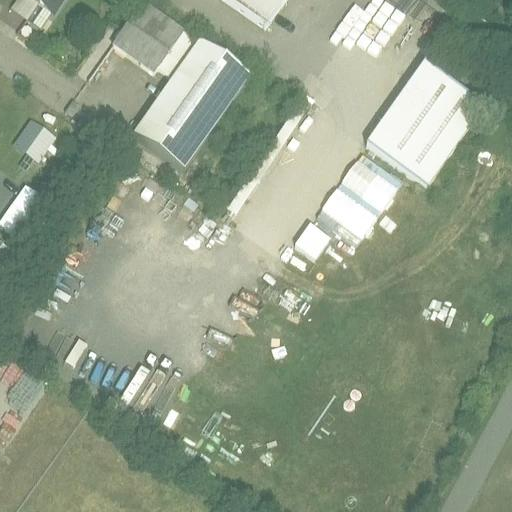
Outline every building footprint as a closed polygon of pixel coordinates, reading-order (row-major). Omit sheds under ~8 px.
[(23,0),(48,18),(60,0),(23,0)] [(211,0),(262,35),(286,0),(211,0)] [(145,7),(116,48),(169,86),(130,140),(183,178),(251,82),(145,7)] [(429,72),(374,149),(434,191),(489,114),(429,72)] [(52,155),(61,142),(34,123),(16,150),(42,168),(51,154),(52,155)] [(364,251),(406,185),(363,158),(321,224),(364,251)] [(28,189),(3,231),(26,244),(50,201),(28,189)] [(7,197),(0,207),(0,225),(2,227),(18,204),(7,197)] [(300,250),(320,265),(337,243),(316,228),(300,250)] [(0,266),(12,248),(0,240),(0,266)]
